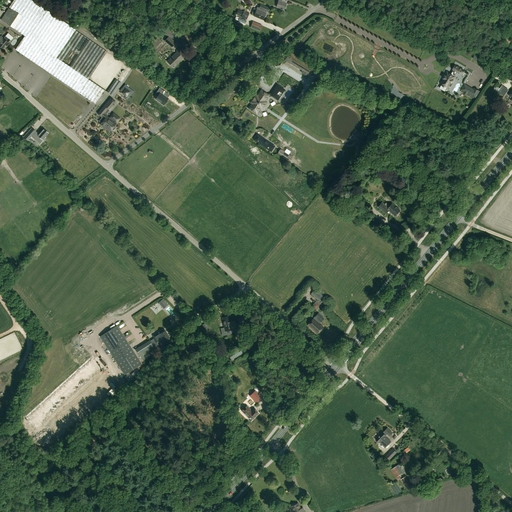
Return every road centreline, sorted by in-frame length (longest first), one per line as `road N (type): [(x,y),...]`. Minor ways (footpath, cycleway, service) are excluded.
road 1 (unclassified): [(336,365),(105,165)]
road 2 (unclassified): [(105,165),(326,0)]
road 3 (secondary): [(336,365),(511,152)]
road 4 (unclassified): [(511,506),(336,365)]
road 5 (secondary): [(208,511),(336,365)]
road 6 (unclassified): [(105,165),(0,72)]
road 7 (unknown): [(244,286),(199,313),(162,293),(127,316)]
